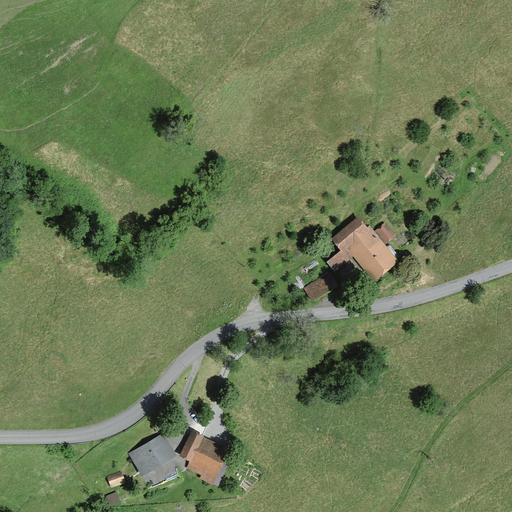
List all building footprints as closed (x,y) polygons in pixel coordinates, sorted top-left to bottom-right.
[(371,228),(368,231),(359,219),(334,236),(342,246),(326,258),(332,267),(348,255),(343,247),(350,242),(373,273),(390,261),(379,246),(382,243),(371,228)] [(385,241),(393,236),(386,227),(379,232),(385,241)] [(327,274),(308,286),(315,298),(334,286),(327,274)] [(211,482),(218,470),(217,470),(225,455),(198,440),(201,435),(192,431),(182,450),(191,455),(187,463),(194,468),(199,460),(208,465),(201,476),(211,482)] [(130,451),(141,471),(170,454),(163,441),(167,438),(164,433),(130,451)] [(109,477),(113,485),(126,478),(122,471),(109,477)] [(119,500),(116,493),(107,497),(110,504),(119,500)]
